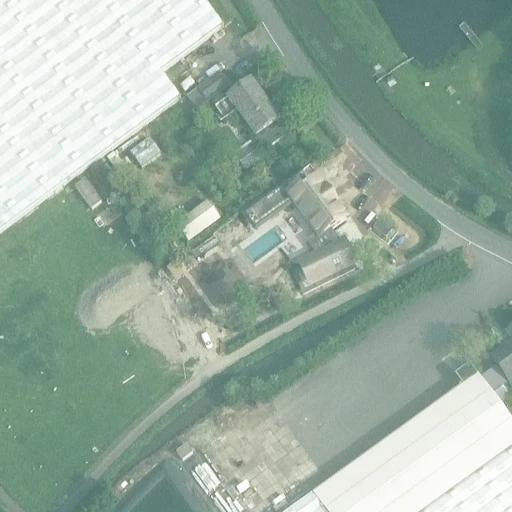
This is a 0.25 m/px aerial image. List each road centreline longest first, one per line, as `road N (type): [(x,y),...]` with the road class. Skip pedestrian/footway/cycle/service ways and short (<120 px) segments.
road 1 (unclassified): [(257,0),(314,87),(403,184),(511,251)]
road 2 (track): [(511,179),(493,165),(472,67)]
